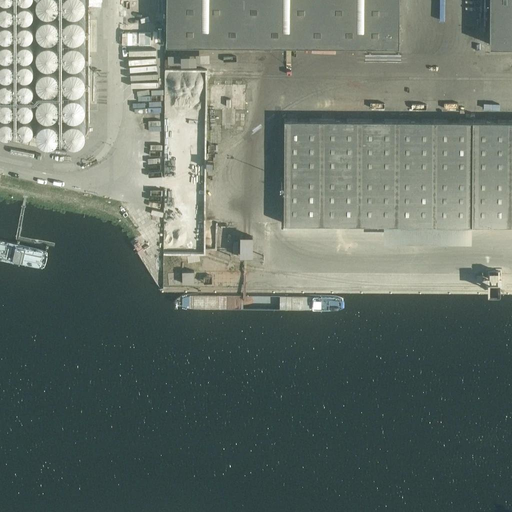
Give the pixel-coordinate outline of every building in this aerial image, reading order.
[(166,0),(166,42),(399,44),(399,0),(166,0)] [(511,44),(511,0),(489,0),(489,44),(511,44)] [(511,119),(284,118),(283,223),(511,224),(511,119)] [(20,155),(46,156),(46,145),(20,144),(20,155)] [(241,253),(254,253),(254,234),(241,234),(241,253)]
